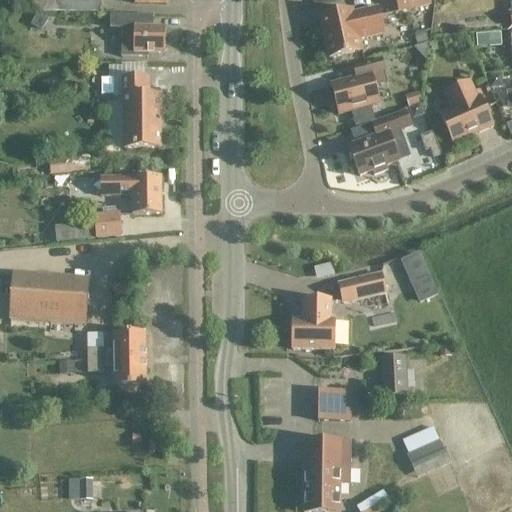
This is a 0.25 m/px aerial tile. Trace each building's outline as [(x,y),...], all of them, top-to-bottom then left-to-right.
[(34,0),(34,10),(98,12),(98,0),(133,0),(134,2),(165,3),(164,0),(34,0)] [(395,0),(398,12),(428,5),(426,0),(395,0)] [(319,18),(328,59),(361,51),(358,40),(383,34),(377,9),(353,14),(352,10),(319,18)] [(48,17),(37,11),(29,24),(40,30),(48,17)] [(122,28),(121,55),(148,56),(148,52),(164,52),(164,27),(151,27),(152,16),(110,14),(110,27),(122,28)] [(425,35),(416,37),(418,47),(428,45),(425,35)] [(500,36),(476,37),(477,49),(500,48),(500,36)] [(429,48),(416,51),(427,63),(429,48)] [(381,60),(352,68),(355,79),(330,86),(338,115),(378,104),(371,76),(384,72),(381,60)] [(147,97),(147,79),(112,79),(113,99),(123,98),(124,149),(160,149),(159,97),(147,97)] [(477,99),(469,83),(443,94),(450,111),(439,115),(452,144),(478,133),(478,134),(492,127),(479,98),(477,99)] [(375,137),(348,147),(359,177),(372,172),(373,176),(387,171),(385,167),(398,162),(389,136),(410,128),(405,112),(371,125),(375,137)] [(49,175),(88,172),(87,158),(48,162),(49,175)] [(160,214),(160,177),(108,177),(108,192),(132,192),(132,214),(160,214)] [(96,238),(120,236),(118,214),(94,216),(96,238)] [(88,227),(56,230),(57,245),(89,243),(88,227)] [(419,251),(401,259),(419,301),(437,293),(419,251)] [(84,326),(87,280),(12,275),(9,321),(84,326)] [(338,285),(342,305),(385,295),(380,275),(338,285)] [(330,321),(330,301),(302,300),(302,320),(292,320),(291,350),(333,351),(334,321),(330,321)] [(86,361),(144,360),(144,333),(112,334),(112,354),(104,354),(103,350),(86,350),(86,361)] [(381,361),(383,397),(405,396),(403,359),(381,361)] [(113,388),(145,387),(144,360),(86,361),(86,373),(104,373),(104,367),(112,367),(113,388)] [(348,414),(349,397),(332,396),(331,414),(348,414)] [(302,511),(338,511),(339,485),(349,485),(349,443),(304,442),(302,511)] [(79,481),(79,501),(91,501),(91,481),(79,481)]
